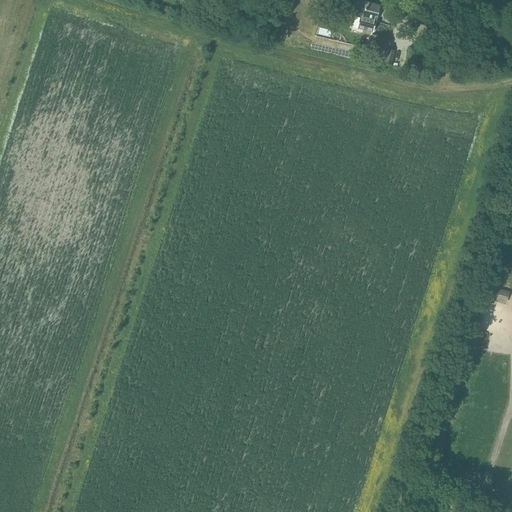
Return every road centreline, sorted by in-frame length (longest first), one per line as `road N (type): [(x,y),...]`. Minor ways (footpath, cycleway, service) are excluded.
road 1 (track): [(76,0),(415,88),(511,82)]
road 2 (track): [(402,487),(511,145)]
road 3 (track): [(380,47),(427,32),(474,41),(511,37)]
